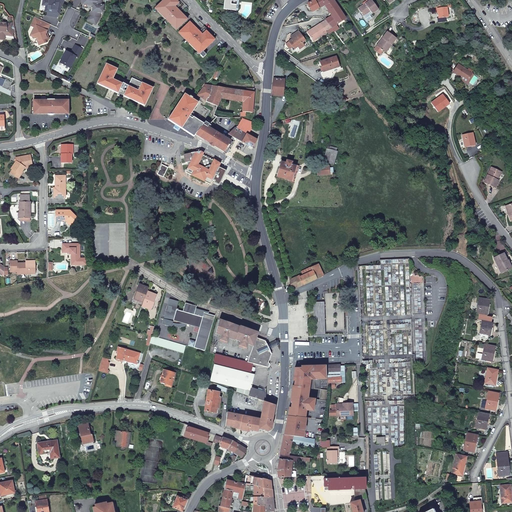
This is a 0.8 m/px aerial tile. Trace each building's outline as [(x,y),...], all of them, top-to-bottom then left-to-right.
[(66,0),(50,0),(50,1),(45,0),(43,0),(43,6),(46,6),(49,7),(48,13),(47,16),(58,18),(59,16),(60,15),(62,7),(62,4),(64,5),(65,1),(66,1),(66,0)] [(102,0),(84,0),(84,7),(94,8),(94,12),(92,12),(92,16),(89,21),(97,25),(100,19),(101,13),(104,13),(104,6),(102,6),(102,0)] [(177,0),(163,0),(155,9),(157,12),(166,21),(169,23),(176,31),(187,20),(180,12),(185,7),(177,0)] [(224,9),(237,11),(237,0),(235,0),(234,9),(224,7),(224,9)] [(225,0),(224,7),(234,9),(235,0),(225,0)] [(327,0),(317,0),(316,1),(320,9),(325,5),(332,16),(338,24),(346,19),(333,0),(329,0),(328,1),(327,0)] [(316,1),(308,5),(313,12),(320,9),(316,1)] [(371,1),(359,10),(364,17),(371,12),(372,15),(379,11),(371,1)] [(436,11),(437,21),(448,20),(447,9),(445,9),(444,5),(433,6),(434,11),(436,11)] [(332,16),(326,21),(331,29),(338,24),(332,16)] [(35,18),(31,27),(36,29),(32,36),(38,39),(41,46),(48,43),(49,40),(47,39),(46,35),(51,25),(35,18)] [(1,22),(0,21),(0,36),(14,38),(13,33),(15,32),(13,23),(11,23),(2,22),(1,22)] [(326,21),(321,24),(307,33),(313,42),(328,33),(331,29),(326,21)] [(189,22),(178,33),(186,41),(188,43),(197,52),(199,55),(202,52),(215,40),(206,31),(207,30),(199,22),(194,27),(189,22)] [(252,37),(246,30),(239,37),(245,43),(252,37)] [(293,48),(295,51),(298,48),(299,50),(304,47),(302,44),(305,41),(299,32),(292,37),(294,40),(293,41),(290,43),(293,48)] [(387,33),(376,47),(382,51),(383,52),(389,45),(390,46),(395,39),(387,33)] [(67,53),(65,54),(62,61),(72,67),(77,56),(79,57),(83,48),(76,44),(72,53),(69,51),(67,53)] [(382,51),(376,47),(373,50),(379,55),(382,51)] [(336,58),(321,63),(324,73),(339,68),(336,58)] [(106,64),(97,84),(118,94),(117,96),(123,98),(124,97),(145,106),(153,88),(132,79),(128,87),(113,79),(118,69),(106,64)] [(462,76),(469,80),(473,73),(458,64),(453,72),(461,77),(462,76)] [(216,80),(221,72),(217,70),(212,78),(216,80)] [(274,96),(274,98),(276,98),(276,96),(283,97),(284,80),(274,80),(273,96),(274,96)] [(206,102),(212,87),(205,85),(197,96),(206,102)] [(224,88),(212,87),(206,102),(217,106),(220,98),(224,88)] [(220,98),(243,102),(244,91),(224,88),(220,98)] [(245,112),(252,113),(254,93),(244,91),(243,102),(242,113),(241,112),(241,117),(245,117),(245,112)] [(175,124),(194,137),(195,135),(195,134),(198,132),(203,124),(201,124),(211,111),(192,99),(192,98),(190,97),(182,92),(171,108),(174,110),(177,105),(179,106),(174,114),(179,117),(175,124)] [(38,112),(38,115),(49,115),(53,115),(65,115),(65,113),(69,113),(69,101),(55,101),(55,100),(54,100),(54,98),(49,98),(50,100),(48,100),(48,101),(34,101),(34,112),(38,112)] [(168,120),(175,124),(179,117),(174,114),(179,106),(177,105),(174,110),(168,120)] [(251,122),(252,122),(242,119),(236,129),(235,129),(229,135),(231,136),(251,148),(257,138),(249,133),(255,124),(251,122)] [(231,136),(229,135),(226,138),(209,128),(210,126),(204,122),(203,124),(198,132),(195,134),(206,141),(226,152),(227,152),(228,152),(230,149),(229,147),(232,142),(229,140),(231,136)] [(461,134),(464,147),(474,145),(472,132),(461,134)] [(226,152),(206,141),(225,153),(226,152)] [(73,154),(72,145),(62,145),(62,154),(61,154),(61,163),(71,163),(71,154),(73,154)] [(324,162),(333,164),(337,152),(335,152),(336,148),(329,146),(328,149),(327,149),(324,162)] [(200,152),(184,155),(186,163),(190,162),(191,163),(186,172),(189,174),(210,184),(212,181),(214,182),(215,182),(216,179),(216,178),(217,178),(218,176),(218,174),(216,173),(220,164),(214,160),(213,162),(213,160),(212,160),(211,160),(211,159),(210,159),(209,159),(207,158),(207,157),(206,156),(205,157),(204,156),(203,155),(202,155),(203,153),(200,152)] [(25,167),(32,166),(29,155),(16,158),(16,162),(11,169),(12,170),(10,173),(17,178),(25,167)] [(281,163),(277,177),(291,182),(296,167),(291,166),(292,163),(286,161),(286,164),(281,163)] [(164,177),(168,168),(161,165),(158,173),(164,177)] [(317,167),(317,176),(330,175),(329,166),(317,167)] [(498,179),(497,179),(495,178),(499,170),(491,166),(483,181),(494,186),(498,179)] [(65,198),(65,177),(55,177),(55,184),(56,184),(56,189),(53,189),(53,198),(65,198)] [(20,203),(20,214),(20,219),(30,219),(30,202),(30,196),(20,197),(20,203)] [(64,211),(64,208),(60,208),(60,211),(56,211),(56,220),(66,220),(71,225),(77,219),(69,211),(64,211)] [(73,265),(86,265),(86,259),(79,259),(79,244),(62,244),(62,253),(69,253),(71,253),(71,254),(72,254),(73,265)] [(502,272),(510,268),(506,260),(508,259),(503,252),(494,257),(502,272)] [(35,274),(35,264),(26,265),(26,263),(17,264),(17,261),(10,261),(10,272),(17,272),(17,274),(35,274)] [(301,287),(323,276),(319,265),(311,268),(313,272),(303,276),(300,277),(302,282),(300,283),(301,287)] [(301,272),(303,276),(313,272),(311,268),(301,272)] [(293,290),(301,287),(300,283),(302,282),(300,277),(299,276),(292,279),(291,286),(293,290)] [(134,299),(143,303),(147,292),(148,288),(139,285),(134,299)] [(143,303),(142,307),(151,310),(156,295),(147,292),(143,303)] [(489,300),(479,298),(476,313),(485,315),(487,315),(489,300)] [(204,312),(195,310),(196,307),(186,304),(185,304),(183,311),(178,310),(178,309),(176,308),(178,302),(169,299),(162,324),(172,327),(175,327),(178,328),(181,327),(184,327),(186,326),(186,324),(199,328),(196,342),(194,348),(204,351),(214,316),(204,313),(204,312)] [(321,302),(314,303),(315,336),(322,335),(321,302)] [(487,315),(485,315),(484,322),(491,323),(492,318),(486,316),(487,315)] [(238,326),(218,319),(217,328),(216,332),(220,334),(218,340),(219,341),(225,343),(228,336),(234,339),(234,338),(238,326)] [(484,322),(482,321),(479,334),(480,335),(479,338),(487,340),(488,336),(490,336),(492,323),(491,323),(484,322)] [(238,326),(234,338),(239,340),(237,345),(238,346),(244,348),(245,348),(247,342),(252,344),(255,337),(256,332),(238,325),(238,326)] [(152,336),(150,343),(168,348),(170,341),(152,336)] [(264,340),(255,337),(252,344),(246,362),(253,364),(267,367),(270,353),(269,350),(267,351),(266,349),(268,348),(266,345),(265,346),(264,344),(265,343),(264,340)] [(276,340),(266,345),(268,348),(278,344),(276,340)] [(170,341),(168,348),(183,353),(186,346),(170,341)] [(492,362),(495,347),(485,345),(481,360),(492,362)] [(118,347),(116,352),(117,352),(116,359),(137,365),(140,353),(118,347)] [(246,362),(227,357),(217,355),(210,381),(246,391),(246,390),(248,390),(250,391),(248,396),(264,401),(265,401),(265,393),(261,391),(257,390),(251,388),(254,375),(250,374),(251,370),(252,368),(253,364),(246,362)] [(102,358),(99,371),(108,374),(109,371),(108,370),(110,363),(108,362),(109,360),(102,358)] [(289,407),(288,416),(304,417),(304,414),(305,413),(306,410),(306,406),(313,407),(317,407),(318,400),(307,398),(310,379),(326,378),(326,366),(317,366),(317,367),(311,367),(311,366),(308,366),(308,371),(308,373),(304,373),(304,368),(301,368),(296,368),(296,371),(294,372),(294,376),(295,378),(295,381),(294,386),(293,389),(292,390),(291,398),(292,400),(291,407),(289,407)] [(498,370),(487,368),(484,383),(495,385),(498,370)] [(171,387),(175,373),(163,370),(159,384),(171,387)] [(340,371),(328,372),(329,377),(330,378),(330,383),(334,383),(341,383),(341,382),(340,371)] [(230,390),(209,382),(209,386),(226,391),(225,396),(229,396),(230,390)] [(322,389),(319,400),(327,401),(328,390),(322,389)] [(208,390),(206,401),(219,403),(221,403),(221,401),(220,400),(220,398),(218,397),(219,392),(208,390)] [(495,411),(499,393),(488,391),(485,409),(495,411)] [(219,403),(206,401),(204,411),(215,413),(216,408),(218,408),(219,403)] [(225,425),(239,429),(239,430),(249,432),(249,430),(258,432),(258,428),(268,430),(271,428),(271,425),(273,425),(274,417),(273,417),(275,404),(265,401),(264,401),(260,419),(227,413),(225,425)] [(352,415),(352,403),(344,404),(344,406),(336,407),(336,411),(330,412),(330,416),(352,415)] [(489,414),(478,412),(475,427),(486,429),(489,414)] [(305,425),(306,418),(304,417),(288,416),(287,421),(284,435),(306,438),(307,425),(305,425)] [(88,422),(78,424),(83,444),(93,442),(92,433),(90,434),(88,422)] [(190,426),(188,426),(184,437),(206,444),(206,445),(211,446),(212,444),(206,442),(209,434),(189,427),(190,426)] [(118,438),(117,447),(119,447),(119,448),(121,451),(124,450),(126,448),(128,448),(128,445),(130,434),(117,432),(116,438),(118,438)] [(477,435),(467,433),(463,450),(474,452),(477,435)] [(306,438),(284,435),(280,454),(288,456),(290,445),(292,446),(293,443),(314,447),(315,439),(306,438)] [(222,438),(215,436),(213,443),(219,446),(222,438)] [(231,442),(222,438),(219,446),(227,449),(231,442)] [(59,458),(57,440),(39,443),(40,454),(50,453),(50,459),(59,458)] [(227,449),(234,453),(239,445),(232,441),(231,442),(227,449)] [(239,445),(234,453),(242,457),(247,450),(239,445)] [(338,463),(338,458),(336,458),(336,447),(327,447),(327,463),(338,463)] [(503,475),(508,475),(507,458),(506,458),(506,453),(497,453),(498,479),(504,478),(503,475)] [(466,457),(456,455),(452,473),(462,476),(466,457)] [(279,459),(278,471),(278,478),(290,477),(290,471),(290,468),(291,462),(292,460),(279,459)] [(453,483),(460,482),(461,477),(451,475),(451,477),(454,478),(453,483)] [(365,489),(365,477),(362,478),(341,478),(341,477),(336,477),(337,478),(324,479),(324,490),(354,489),(365,489)] [(272,490),(271,480),(261,479),(254,478),(253,485),(254,485),(263,488),(263,489),(272,490)] [(226,480),(224,489),(232,491),(239,492),(238,498),(242,499),(245,485),(243,484),(238,483),(226,480)] [(0,483),(0,490),(1,494),(5,493),(6,495),(15,493),(12,481),(0,483)] [(273,497),(272,490),(263,489),(263,488),(254,485),(254,488),(254,497),(260,497),(273,497)] [(510,485),(500,486),(502,503),(511,502),(510,485)] [(232,491),(224,489),(220,507),(219,506),(218,511),(230,511),(231,509),(229,508),(231,497),(232,491)] [(367,498),(365,489),(354,489),(355,502),(359,500),(367,498)] [(40,501),(36,502),(38,511),(49,511),(46,496),(39,496),(40,501)] [(177,496),(172,508),(182,511),(187,499),(183,497),(182,499),(177,496)] [(254,504),(265,506),(265,504),(273,504),(273,497),(260,497),(254,497),(254,504)] [(351,511),(362,511),(359,500),(355,502),(349,503),(351,511)] [(481,511),(480,502),(475,502),(470,503),(470,511),(481,511)] [(115,511),(114,503),(107,504),(107,503),(95,505),(95,507),(92,507),(93,511),(115,511)]
